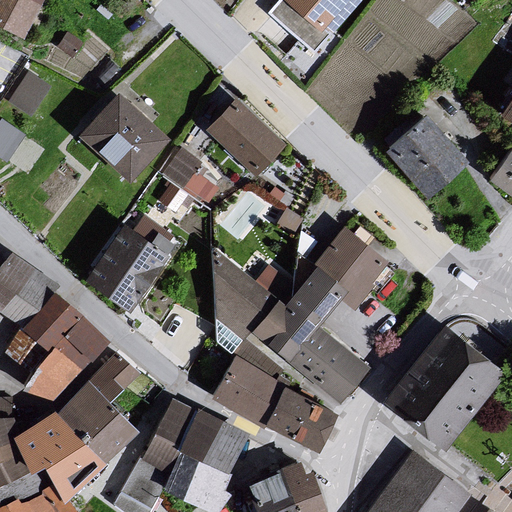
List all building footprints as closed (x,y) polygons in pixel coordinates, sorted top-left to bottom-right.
[(0,0),(0,20),(25,33),(42,0),(0,0)] [(343,0),(294,0),(325,24),(343,0)] [(511,58),(511,32),(501,54),(511,58)] [(49,85),(27,70),(8,100),(29,114),(49,85)] [(77,132),(129,180),(169,137),(117,89),(77,132)] [(511,98),(503,113),(511,119),(511,98)] [(234,100),(205,128),(252,176),(281,148),(234,100)] [(425,112),(385,148),(426,193),(466,157),(425,112)] [(1,117),(0,118),(0,156),(5,160),(24,133),(1,117)] [(209,196),(220,178),(195,163),(202,152),(178,137),(160,165),(209,196)] [(511,145),(488,178),(511,195),(511,145)] [(85,278),(130,308),(168,254),(122,223),(85,278)] [(276,298),(251,330),(342,400),(369,366),(318,328),(339,301),(351,311),(389,262),(343,227),(284,304),(276,298)] [(230,361),(270,381),(279,364),(244,337),(251,330),(276,298),(218,250),(211,255),(212,350),(230,361)] [(10,255),(0,267),(0,310),(20,326),(52,291),(10,255)] [(106,340),(52,291),(20,326),(48,351),(26,375),(52,399),(106,340)] [(444,323),(384,397),(445,445),(505,371),(444,323)] [(134,375),(112,354),(57,412),(101,460),(134,430),(110,402),(134,375)] [(212,395),(263,421),(280,386),(270,381),(230,361),(212,395)] [(263,421),(320,446),(335,411),(280,386),(263,421)] [(160,511),(169,493),(208,510),(242,434),(163,399),(114,508),(121,511),(160,511)] [(101,460),(57,412),(13,432),(31,472),(47,465),(55,481),(64,499),(69,494),(101,460)] [(0,483),(31,472),(13,432),(5,416),(0,416),(0,483)] [(413,451),(365,511),(453,511),(468,494),(413,451)] [(260,511),(317,511),(297,462),(248,483),(260,511)] [(0,509),(1,511),(68,511),(64,499),(55,481),(0,505),(0,509)]
